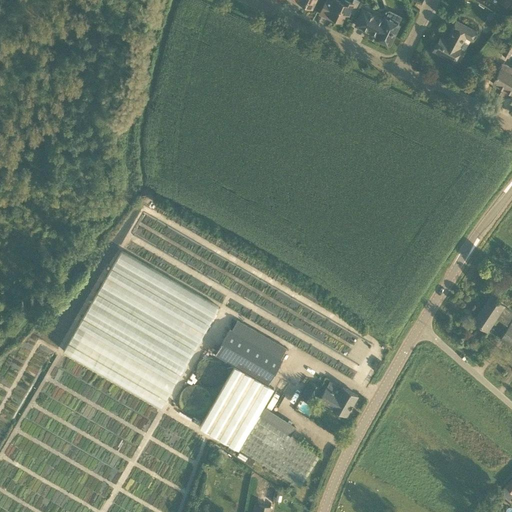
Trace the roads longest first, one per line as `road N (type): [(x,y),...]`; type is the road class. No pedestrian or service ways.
road 1 (tertiary): [(327,511),(351,446),(419,326)]
road 2 (tertiary): [(419,326),(476,232),(511,190)]
road 3 (residential): [(397,71),(252,0)]
road 4 (residential): [(511,127),(397,71)]
road 5 (unclassified): [(511,406),(419,326)]
